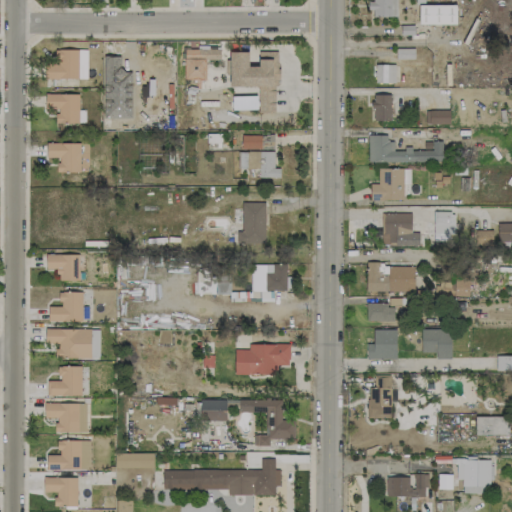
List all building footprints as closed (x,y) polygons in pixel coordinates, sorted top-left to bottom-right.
[(397,16),(396,0),(370,0),(370,16),(397,16)] [(418,24),(455,24),(455,5),(418,5),(418,24)] [(86,78),(86,49),(55,50),(55,64),(44,64),(44,78),(86,78)] [(205,59),(219,59),(219,49),(184,49),(183,79),(205,80),(205,59)] [(229,86),(258,86),(258,113),(276,113),(276,51),(258,51),(258,66),(248,66),(248,52),(229,52),(229,86)] [(394,83),(395,64),(374,64),(374,82),(394,83)] [(78,93),(44,94),(45,109),(55,109),(56,122),(78,122),(78,93)] [(390,120),(390,94),(372,94),(372,120),(390,120)] [(425,124),(449,124),(449,110),(425,110),(425,124)] [(273,148),(273,135),(240,135),(240,147),(273,148)] [(442,161),(442,141),(432,141),(432,149),(403,149),(403,151),(393,151),(393,136),(368,136),(368,162),(442,161)] [(79,143),(46,142),(46,157),(57,157),(57,172),(78,172),(79,143)] [(80,170),(87,170),(87,142),(79,143),(80,170)] [(280,177),(279,168),(274,168),(273,151),(238,152),(238,169),(258,168),(259,177),(280,177)] [(403,200),(403,183),(409,184),(410,168),(377,168),(377,184),(370,184),(370,199),(403,200)] [(264,242),(264,202),(241,202),(241,231),(236,231),(236,243),(264,242)] [(453,211),(433,211),(432,240),(452,241),(453,211)] [(382,245),(418,244),(418,232),(411,232),(410,212),(381,213),(382,245)] [(497,241),(511,241),(511,222),(497,222),(497,241)] [(492,230),(474,230),(474,244),(492,244),(492,230)] [(77,254),(45,254),(45,268),(57,268),(57,280),(78,280),(77,254)] [(414,266),(387,266),(387,262),(366,261),(365,291),(413,292),(414,266)] [(285,264),(250,264),(251,290),(290,289),(290,276),(286,277),(285,264)] [(195,293),(230,294),(230,271),(195,271),(195,293)] [(469,281),(434,280),(433,296),(468,297),(469,281)] [(48,306),(47,321),(81,322),(81,292),(59,291),(59,306),(48,306)] [(393,321),(394,304),(366,303),(366,321),(393,321)] [(98,358),(99,329),(45,328),(44,343),(56,343),(56,357),(98,358)] [(420,352),(435,352),(435,358),(450,359),(451,329),(421,328),(420,352)] [(366,359),(396,358),(395,329),(372,329),(372,343),(366,343),(366,359)] [(289,344),(247,343),(247,349),(234,349),(234,374),(276,374),(276,364),(289,364),(289,344)] [(511,355),(495,355),(495,371),(511,370),(511,355)] [(81,366),(58,366),(58,380),(47,380),(46,395),(80,395),(81,366)] [(390,418),(390,375),(374,374),(373,387),(367,387),(367,417),(390,418)] [(265,411),(265,434),(252,434),(252,445),(268,445),(268,439),(294,439),(294,421),(281,421),(281,399),(238,399),(238,411),(265,411)] [(226,420),(225,400),(200,401),(200,420),(226,420)] [(86,403),(44,402),(44,417),(55,417),(55,432),(85,432),(86,403)] [(506,434),(506,416),(475,416),(475,435),(506,434)] [(89,440),(57,440),(57,454),(46,454),(46,469),(89,469),(89,440)] [(114,467),(153,467),(153,453),(115,452),(114,467)] [(274,495),(274,486),(279,486),(279,469),(274,469),(274,459),(260,459),(260,470),(162,469),(162,488),(227,489),(227,495),(274,495)] [(462,493),(490,493),(491,459),(454,459),(454,479),(462,480),(462,493)] [(426,474),(411,473),(411,477),(385,476),(385,496),(426,496),(426,474)] [(54,506),(76,506),(76,477),(43,477),(43,492),(54,491),(54,506)]
